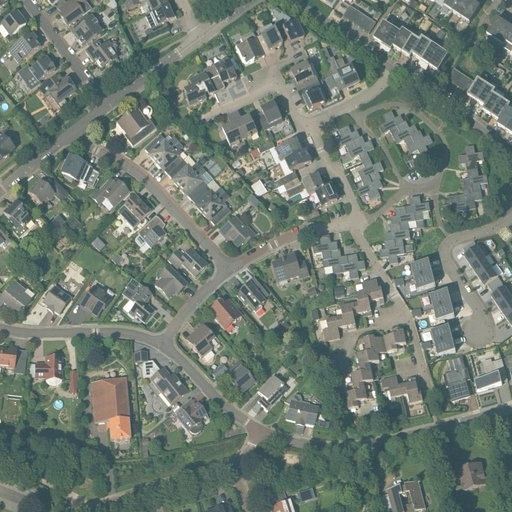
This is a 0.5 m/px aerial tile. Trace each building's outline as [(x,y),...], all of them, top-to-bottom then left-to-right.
[(86,4),(85,4),(82,0),(70,0),(66,4),(69,8),(59,16),(67,27),(83,16),(82,16),(91,9),(86,4)] [(141,4),(140,3),(138,0),(130,0),(126,2),(123,3),(127,11),(141,4)] [(145,0),(152,13),(167,6),(164,0),(145,0)] [(318,0),(333,9),(339,0),(338,0),(318,0)] [(452,13),(460,0),(448,0),(444,7),(452,13)] [(461,18),(471,2),(467,0),(460,0),(452,13),(461,18)] [(410,5),(415,9),(418,4),(413,1),(410,5)] [(471,2),(461,18),(470,24),(480,8),(471,2)] [(148,31),(151,37),(168,29),(165,23),(173,20),(167,6),(152,13),(146,16),(152,29),(148,31)] [(348,21),(355,11),(350,7),(343,18),(348,21)] [(353,25),(360,14),(355,11),(348,21),(353,25)] [(2,24),(11,37),(25,26),(16,13),(2,24)] [(377,13),(373,19),(378,22),(382,16),(377,13)] [(358,28),(365,17),(360,14),(353,25),(358,28)] [(82,48),(97,37),(92,30),(98,26),(91,16),(70,32),(74,30),(77,34),(75,35),(75,38),(82,48)] [(364,31),(371,21),(365,17),(358,28),(364,31)] [(495,41),(506,25),(497,19),(486,35),(495,41)] [(371,21),(364,31),(369,35),(376,24),(371,21)] [(275,32),(281,45),(288,42),(290,45),(303,39),(296,22),(275,32)] [(382,45),(392,29),(384,23),(373,39),(382,45)] [(504,47),(511,34),(511,29),(506,25),(495,41),(504,47)] [(403,31),(400,34),(392,29),(382,45),(390,51),(403,31)] [(282,47),(281,45),(275,32),(274,30),(255,39),(261,52),(267,49),(268,53),(282,47)] [(401,53),(412,37),(403,31),(390,51),(391,51),(393,48),(401,53)] [(436,38),(441,42),(446,35),(440,31),(436,38)] [(14,58),(21,54),(25,59),(39,49),(34,42),(36,41),(32,35),(9,52),(14,58)] [(261,52),(255,39),(253,35),(240,40),(242,44),(236,47),(238,52),(237,52),(243,63),(244,63),(245,66),(253,62),(253,61),(258,59),(257,58),(262,56),(263,58),(261,52)] [(423,39),(422,39),(420,42),(412,37),(401,53),(410,59),(423,39)] [(421,61),(431,45),(423,39),(410,59),(412,56),(421,61)] [(110,52),(105,45),(102,47),(98,42),(85,52),(90,60),(93,58),(102,69),(108,65),(109,65),(116,60),(115,58),(110,52)] [(429,67),(440,51),(431,45),(421,61),(429,67)] [(326,50),(321,52),(326,62),(330,72),(332,77),(338,74),(345,89),(346,90),(352,87),(351,86),(358,83),(359,84),(352,67),(347,69),(344,70),(340,72),(337,67),(335,63),(333,58),(331,60),(326,50)] [(440,51),(429,67),(438,72),(448,56),(440,51)] [(34,76),(39,83),(55,71),(46,59),(30,71),(27,67),(17,74),(25,84),(34,76)] [(214,67),(204,72),(204,73),(208,81),(209,83),(214,94),(224,90),(222,84),(229,81),(229,83),(236,80),(234,75),(227,61),(214,66),(214,67)] [(308,65),(291,72),(295,80),(298,86),(300,85),(303,91),(316,85),(317,85),(315,80),(319,78),(312,64),(308,65)] [(447,81),(453,85),(460,74),(454,71),(447,81)] [(191,87),(183,91),(186,98),(184,99),(189,108),(191,108),(206,101),(203,96),(207,95),(208,97),(214,94),(209,83),(208,81),(204,73),(189,81),(190,83),(191,87)] [(453,85),(458,88),(465,77),(460,74),(453,85)] [(50,110),(57,105),(75,92),(66,80),(63,82),(58,76),(40,90),(45,98),(42,100),(50,110)] [(458,88),(463,92),(470,81),(465,77),(458,88)] [(476,102),(487,86),(478,80),(468,95),(467,96),(476,102)] [(463,92),(468,95),(475,84),(470,81),(463,92)] [(306,97),(303,98),(306,104),(309,112),(322,106),(325,104),(319,91),(322,90),(319,84),(317,85),(316,85),(303,91),(306,97)] [(482,111),(495,92),(487,86),(476,102),(484,108),(482,111)] [(495,92),(482,111),(491,117),(501,101),(493,96),(496,92),(495,92)] [(497,126),(510,107),(501,101),(491,117),(499,122),(497,125),(497,126)] [(276,127),(274,124),(282,120),(274,104),(261,110),(264,116),(258,119),(264,132),(276,127)] [(506,131),(511,121),(511,112),(508,110),(510,107),(497,126),(506,131)] [(146,123),(144,120),(138,112),(129,119),(127,117),(117,124),(126,136),(127,135),(130,140),(128,142),(132,148),(156,130),(149,121),(146,123)] [(390,132),(404,124),(400,117),(395,120),(392,113),(382,118),(386,125),(379,128),(383,136),(390,132)] [(251,138),(258,135),(250,117),(242,121),(238,114),(233,116),(244,141),(249,139),(249,140),(251,139),(251,138)] [(239,143),(244,141),(233,116),(228,118),(231,126),(222,130),(230,147),(237,144),(237,145),(240,144),(239,143)] [(404,142),(418,134),(415,127),(409,130),(406,123),(404,124),(390,132),(397,146),(404,142)] [(345,146),(362,139),(362,138),(360,139),(357,132),(352,135),(348,128),(339,132),(342,139),(335,142),(338,150),(346,147),(345,146)] [(411,155),(418,152),(422,159),(429,155),(426,148),(433,144),(429,137),(423,140),(420,133),(418,134),(404,142),(411,155)] [(0,141),(3,138),(0,134),(0,163),(9,156),(8,155),(14,151),(7,142),(1,147),(0,145),(0,141)] [(155,164),(178,143),(173,138),(167,144),(160,136),(144,151),(148,155),(148,156),(155,164)] [(362,164),(370,161),(367,154),(374,150),(371,143),(365,145),(362,139),(345,146),(346,147),(352,161),(359,157),(362,164)] [(227,147),(224,141),(218,144),(221,151),(227,147)] [(274,149),(269,151),(276,166),(279,164),(281,163),(289,160),(298,155),(293,144),(296,142),(296,141),(275,151),(274,149)] [(167,176),(183,162),(179,157),(179,151),(182,148),(178,143),(155,164),(163,172),(167,176)] [(273,143),(258,149),(258,150),(261,155),(269,151),(274,149),(275,148),(273,143)] [(484,162),(483,154),(475,155),(474,148),(465,149),(467,157),(459,158),(460,166),(466,165),(467,173),(477,171),(476,164),(484,162)] [(289,160),(294,172),(311,164),(306,151),(298,155),(289,160)] [(411,155),(404,159),(406,164),(414,160),(411,155)] [(69,158),(61,174),(63,174),(68,181),(71,182),(70,183),(76,186),(83,189),(85,184),(92,188),(94,183),(87,180),(92,170),(85,166),(85,165),(81,163),(71,159),(69,158)] [(364,188),(381,181),(378,174),(384,172),(380,164),(373,167),(370,161),(362,164),(365,171),(358,174),(364,188)] [(178,189),(201,168),(197,163),(190,169),(183,162),(167,176),(171,180),(171,181),(178,189)] [(195,174),(179,189),(186,198),(187,197),(191,201),(207,187),(213,181),(206,173),(201,168),(195,174)] [(474,195),(481,194),(480,186),(488,185),(487,177),(479,178),(477,171),(467,173),(468,180),(462,181),(464,188),(473,187),(474,195)] [(286,178),(282,179),(284,185),(298,179),(295,173),(286,178)] [(316,194),(324,190),(317,176),(300,184),(298,179),(284,185),(287,192),(290,199),(304,193),(303,191),(306,190),(309,197),(316,194)] [(277,189),(284,185),(282,179),(275,183),(274,181),(264,185),(271,191),(277,189)] [(105,200),(113,209),(129,194),(116,181),(104,194),(99,190),(91,198),(99,206),(105,200)] [(267,193),(260,181),(249,188),(256,198),(267,193)] [(371,203),(380,198),(377,191),(383,189),(379,182),(381,181),(364,188),(357,191),(360,199),(368,196),(371,203)] [(42,208),(54,196),(61,203),(68,196),(54,182),(47,189),(40,182),(28,194),(42,208)] [(202,215),(225,194),(220,189),(214,195),(207,187),(191,201),(195,206),(194,206),(202,215)] [(323,208),(337,201),(331,187),(324,190),(316,194),(323,208)] [(482,202),(481,194),(474,195),(473,187),(464,188),(462,189),(463,196),(458,197),(460,205),(468,204),(469,211),(476,210),(474,203),(482,202)] [(214,227),(230,212),(223,204),(229,199),(225,194),(202,215),(209,223),(210,222),(214,227)] [(123,207),(117,213),(127,223),(133,230),(140,223),(151,212),(142,203),(135,196),(123,207)] [(460,213),(469,211),(468,204),(460,205),(458,197),(447,199),(448,206),(442,207),(444,216),(452,214),(453,222),(461,220),(460,213)] [(424,222),(422,214),(430,213),(429,205),(421,206),(420,198),(409,200),(410,207),(406,208),(407,216),(417,215),(418,223),(423,222),(424,222)] [(25,216),(27,215),(16,203),(8,211),(7,210),(3,213),(10,220),(8,222),(16,230),(13,233),(19,239),(28,231),(25,228),(31,222),(25,216)] [(416,223),(418,223),(417,215),(407,216),(406,208),(395,210),(396,218),(390,219),(391,226),(401,225),(403,232),(409,231),(408,224),(416,223)] [(317,210),(303,217),(308,222),(320,216),(317,210)] [(146,244),(150,249),(165,236),(162,231),(163,228),(163,227),(163,226),(156,217),(137,234),(139,237),(135,240),(142,247),(146,244)] [(234,219),(220,233),(227,241),(229,239),(232,242),(233,243),(238,248),(244,243),(245,244),(252,238),(244,230),(234,219)] [(67,227),(72,233),(80,225),(74,220),(67,227)] [(418,223),(416,223),(417,230),(424,229),(423,222),(418,223)] [(410,239),(409,231),(403,232),(401,225),(391,226),(389,227),(391,234),(385,235),(386,243),(396,241),(396,248),(404,247),(402,240),(410,239)] [(54,234),(48,228),(43,233),(49,239),(54,234)] [(4,249),(11,243),(0,232),(0,248),(2,247),(4,249)] [(321,246),(313,247),(314,256),(321,254),(338,251),(337,247),(337,243),(331,244),(330,237),(319,239),(321,246)] [(385,251),(379,252),(381,260),(389,258),(390,266),(398,265),(397,257),(405,256),(405,254),(413,253),(412,246),(404,247),(396,248),(396,241),(386,243),(384,243),(385,251)] [(463,251),(467,256),(464,258),(471,268),(484,259),(474,243),(473,243),(463,251)] [(177,270),(182,265),(195,278),(206,266),(190,251),(183,258),(177,252),(168,261),(177,270)] [(341,274),(343,274),(340,251),(321,254),(324,269),(332,268),(334,276),(341,274)] [(123,261),(118,255),(111,260),(117,267),(123,261)] [(280,262),(273,264),(278,281),(286,278),(287,282),(300,278),(300,280),(310,277),(305,263),(298,265),(294,255),(286,258),(286,260),(280,262)] [(26,261),(21,256),(18,260),(24,265),(26,261)] [(349,273),(350,281),(359,279),(358,272),(365,271),(364,262),(358,263),(357,256),(341,258),(343,274),(349,273)] [(471,268),(477,278),(491,269),(484,259),(471,268)] [(22,268),(26,272),(33,266),(29,261),(22,268)] [(411,267),(414,279),(432,275),(429,262),(411,267)] [(161,281),(155,287),(168,301),(174,295),(176,297),(180,293),(187,286),(169,268),(159,278),(161,281)] [(487,286),(491,291),(501,284),(491,269),(477,278),(484,288),(487,286)] [(432,275),(414,279),(418,292),(435,287),(432,275)] [(263,301),(268,297),(253,279),(246,285),(247,286),(236,296),(245,307),(247,305),(255,314),(261,309),(260,307),(265,303),(263,301)] [(132,280),(126,288),(127,289),(128,289),(134,294),(135,295),(133,298),(130,302),(135,306),(130,312),(127,314),(133,319),(135,316),(144,324),(154,313),(148,307),(145,304),(148,300),(152,296),(142,288),(132,280)] [(369,292),(372,302),(379,301),(380,305),(384,304),(381,290),(379,290),(377,281),(361,284),(363,293),(369,292)] [(4,292),(0,297),(0,307),(0,308),(4,304),(14,313),(17,315),(19,313),(23,309),(31,301),(23,294),(26,291),(25,291),(27,289),(21,283),(19,286),(14,282),(5,293),(4,292)] [(491,291),(494,296),(491,298),(498,308),(511,299),(501,284),(491,291)] [(97,318),(102,311),(103,312),(111,301),(93,288),(80,306),(97,318)] [(307,291),(309,298),(317,295),(315,288),(307,291)] [(344,288),(335,289),(336,299),(345,298),(344,288)] [(59,316),(71,300),(59,292),(57,294),(52,290),(42,304),(47,308),(54,313),(59,316)] [(369,303),(372,302),(369,292),(363,293),(356,295),(358,304),(354,305),(356,316),(363,315),(363,319),(372,317),(369,303)] [(430,297),(433,310),(451,305),(448,293),(430,297)] [(498,308),(505,318),(511,313),(511,299),(498,308)] [(236,322),(241,317),(231,305),(225,310),(220,303),(209,313),(224,332),(236,322)] [(353,316),(356,316),(354,305),(340,308),(342,318),(336,319),(338,330),(347,328),(348,332),(356,330),(353,316)] [(451,305),(434,310),(437,322),(455,318),(451,305)] [(311,311),(313,321),(320,320),(318,310),(311,311)] [(326,322),(320,323),(322,333),(324,343),(335,340),(340,339),(339,334),(338,330),(336,319),(331,320),(330,316),(325,317),(326,321),(326,322)] [(207,346),(214,340),(203,327),(196,333),(198,336),(188,344),(201,360),(211,351),(207,346)] [(385,338),(388,354),(397,352),(397,348),(406,346),(403,328),(392,330),(394,337),(385,338)] [(431,332),(434,345),(452,340),(449,328),(431,332)] [(262,336),(265,340),(271,335),(267,331),(262,336)] [(388,354),(385,338),(375,340),(374,338),(360,341),(361,345),(365,344),(366,352),(377,350),(378,356),(388,354)] [(434,345),(438,358),(455,353),(452,340),(434,345)] [(0,367),(14,369),(14,368),(18,368),(17,374),(23,375),(25,362),(15,361),(16,352),(0,349),(0,367)] [(380,363),(378,356),(377,350),(366,352),(367,354),(353,357),(355,366),(359,365),(359,367),(370,365),(380,363)] [(136,354),(134,354),(135,364),(137,364),(142,364),(144,379),(153,378),(150,380),(161,393),(166,400),(170,396),(176,404),(188,394),(177,381),(174,383),(170,378),(163,370),(160,372),(152,362),(147,362),(146,353),(136,354)] [(243,359),(247,364),(255,359),(250,353),(243,359)] [(30,366),(28,379),(35,379),(46,379),(46,381),(47,381),(61,381),(61,358),(46,358),(46,366),(35,366),(30,366)] [(451,374),(443,376),(446,387),(448,387),(451,396),(457,394),(459,400),(468,397),(463,380),(460,381),(457,372),(464,371),(461,359),(448,362),(451,374)] [(487,379),(474,382),(477,393),(493,389),(502,387),(502,385),(499,376),(506,375),(502,362),(492,364),(493,368),(485,370),(487,379)] [(351,376),(347,377),(349,385),(353,385),(354,391),(365,389),(364,384),(374,382),(379,381),(378,377),(373,378),(370,365),(359,367),(361,374),(351,376)] [(240,396),(254,384),(240,368),(227,380),(240,396)] [(222,376),(217,369),(212,374),(217,380),(222,376)] [(273,377),(258,394),(262,398),(267,402),(262,408),(267,413),(282,397),(276,392),(282,386),(273,377)] [(401,398),(398,387),(396,378),(381,381),(383,391),(389,390),(392,404),(396,403),(395,399),(401,398)] [(130,441),(125,381),(125,380),(100,382),(100,383),(92,383),(95,425),(109,423),(110,443),(130,441)] [(401,398),(407,396),(409,406),(423,403),(421,393),(418,393),(415,380),(407,381),(408,386),(398,387),(401,398)] [(355,394),(345,396),(349,411),(359,409),(358,407),(358,403),(364,402),(373,400),(372,393),(366,395),(365,389),(354,391),(355,394)] [(309,404),(301,402),(299,397),(295,396),(291,400),(290,402),(286,421),(296,423),(295,424),(304,426),(304,425),(314,428),(319,409),(309,407),(309,404)] [(169,419),(163,424),(166,428),(172,423),(178,419),(188,432),(189,432),(190,433),(192,435),(193,435),(195,435),(197,434),(198,434),(200,432),(202,431),(202,429),(202,426),(201,424),(200,423),(201,423),(199,420),(206,415),(198,404),(196,406),(187,413),(186,412),(184,413),(182,410),(180,408),(168,418),(169,419)] [(4,436),(19,440),(21,432),(6,428),(4,436)] [(488,486),(484,473),(481,464),(475,466),(475,467),(462,470),(461,467),(450,470),(454,483),(461,481),(464,492),(488,486)] [(353,480),(359,484),(362,478),(356,475),(353,480)] [(418,511),(426,510),(418,483),(405,486),(405,488),(400,489),(400,487),(386,491),(388,496),(377,499),(381,511),(391,509),(392,511),(418,511)] [(312,490),(296,495),(299,504),(314,499),(312,490)] [(295,511),(295,510),(293,511),(290,502),(272,508),(274,507),(275,511),(295,511)]
